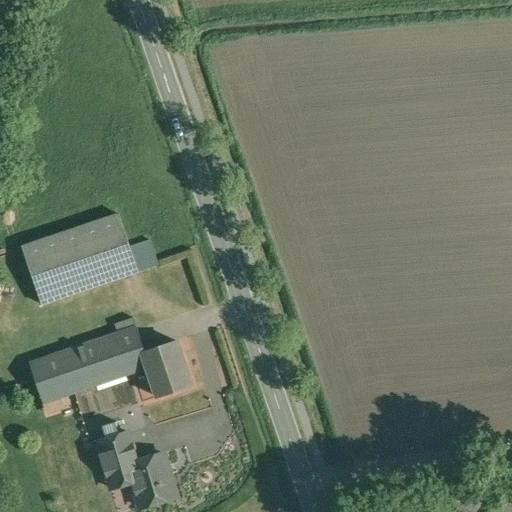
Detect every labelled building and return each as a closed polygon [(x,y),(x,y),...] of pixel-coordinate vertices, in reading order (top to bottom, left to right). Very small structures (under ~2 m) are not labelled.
[(118,215),(22,248),(42,305),(138,273),(130,248),(118,215)] [(150,241),(130,248),(138,273),(158,265),(156,258),(150,241)] [(136,330),(29,366),(42,403),(146,367),(149,366),(144,353),(136,330)] [(175,343),(144,353),(149,366),(146,367),(156,398),(190,386),(175,343)] [(163,454),(137,462),(128,433),(97,443),(111,489),(133,482),(141,508),(176,497),(163,454)]
